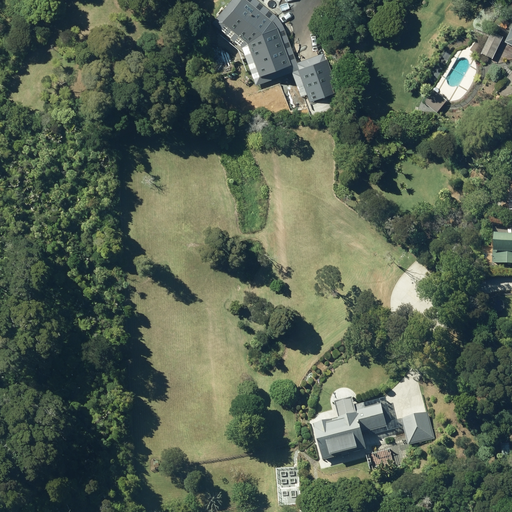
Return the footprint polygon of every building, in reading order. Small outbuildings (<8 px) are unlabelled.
[(247,0),(241,0),(224,21),(249,43),(261,75),(291,65),(278,28),(273,21),(247,0)] [(299,69),(310,101),(334,92),(330,83),(335,81),(327,59),(299,69)] [(424,102),(437,112),(448,99),(435,88),(424,102)] [(157,126),(144,123),(142,132),(155,135),(157,126)] [(495,252),(494,262),(511,262),(511,235),(498,235),(498,252),(495,252)] [(315,424),(325,460),(333,458),(333,456),(358,450),(359,452),(368,449),(364,433),(389,426),(383,403),(367,408),(365,403),(357,406),(354,397),(336,401),(340,417),(315,424)] [(403,419),(410,445),(435,439),(429,413),(403,419)] [(401,449),(403,459),(413,456),(411,446),(401,449)] [(298,448),(276,449),(279,505),(300,504),(298,448)]
